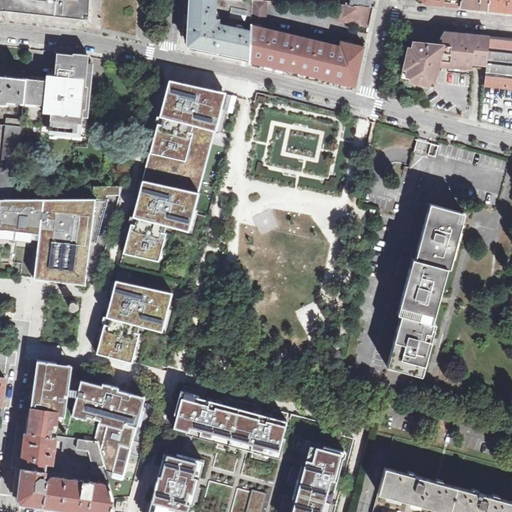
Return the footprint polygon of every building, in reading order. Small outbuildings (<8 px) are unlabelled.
[(89,19),(89,0),(0,0),(0,9),(75,18),(89,19)] [(250,63),(253,0),(246,0),(184,0),(183,37),(188,37),(187,45),(188,47),(189,49),(191,50),(194,51),(211,54),(250,63)] [(265,1),(253,0),(250,63),(355,88),(365,46),(341,41),(340,46),(266,28),(267,24),(268,24),(269,1),(265,1)] [(459,0),(459,6),(487,9),(487,0),(459,0)] [(511,0),(487,0),(487,9),(511,11),(511,0)] [(369,25),(374,6),(348,5),(344,4),(340,19),(369,25)] [(466,68),(471,69),(471,67),(475,68),(475,67),(485,68),(485,69),(486,69),(486,65),(487,65),(489,36),(456,33),(445,31),(444,45),(422,42),(422,43),(413,41),(411,48),(408,47),(404,64),(408,64),(405,76),(413,78),(434,82),(438,65),(466,68)] [(511,88),(511,38),(490,36),(485,86),(511,88)] [(22,120),(21,125),(58,129),(81,131),(83,109),(89,109),(90,110),(91,102),(90,102),(84,101),(88,63),(89,56),(85,56),(70,54),(70,55),(60,54),(60,53),(57,53),(54,81),(26,78),(24,104),(22,120)] [(84,101),(90,102),(93,63),(88,63),(84,101)] [(24,104),(26,78),(1,75),(2,73),(0,72),(0,104),(8,105),(8,102),(24,104)] [(167,79),(148,154),(184,163),(193,128),(213,133),(224,93),(167,79)] [(81,131),(58,129),(58,134),(86,137),(89,109),(83,109),(81,131)] [(6,125),(21,127),(21,125),(22,120),(7,119),(6,125)] [(0,187),(15,188),(21,127),(6,125),(0,124),(0,187)] [(148,154),(141,181),(198,195),(213,133),(193,128),(184,163),(148,154)] [(215,131),(213,144),(224,146),(226,133),(215,131)] [(198,195),(141,181),(133,214),(122,254),(158,263),(167,229),(188,234),(198,195)] [(94,187),(94,195),(120,195),(120,187),(94,187)] [(158,263),(122,254),(115,282),(170,296),(160,335),(140,330),(132,361),(169,371),(209,215),(213,199),(198,195),(188,234),(167,229),(158,263)] [(108,199),(0,199),(0,235),(39,240),(34,278),(85,284),(90,244),(97,245),(108,199)] [(458,226),(462,212),(430,203),(415,258),(413,258),(398,313),(401,314),(388,362),(397,365),(397,367),(416,372),(419,361),(422,362),(424,355),(433,323),(430,322),(437,295),(444,267),(447,267),(458,226)] [(112,294),(97,353),(132,361),(140,330),(160,335),(170,296),(115,282),(113,290),(112,294)] [(158,401),(81,379),(78,390),(69,389),(71,378),(72,365),(37,359),(35,378),(32,377),(25,431),(40,433),(51,435),(71,438),(98,441),(107,477),(109,484),(113,497),(131,497),(141,451),(146,452),(158,401)] [(154,502),(151,511),(246,511),(250,498),(265,501),(261,511),(334,511),(341,488),(335,487),(337,477),(340,468),(346,470),(354,438),(344,435),(346,428),(274,409),(272,416),(263,414),(254,411),(255,404),(218,395),(216,402),(207,399),(198,397),(199,389),(185,385),(179,409),(162,473),(160,481),(158,486),(154,502)] [(85,511),(116,511),(113,497),(109,484),(95,482),(89,480),(82,480),(51,475),(48,479),(44,477),(45,476),(47,465),(52,465),(52,463),(53,462),(56,441),(64,442),(62,451),(69,452),(71,438),(51,435),(40,433),(25,431),(17,499),(18,501),(20,503),(85,511)] [(89,474),(107,477),(98,441),(71,438),(69,452),(77,453),(83,456),(88,461),(90,466),(89,474)] [(511,511),(511,501),(386,468),(377,500),(399,506),(401,499),(417,503),(449,511),(511,511)]
